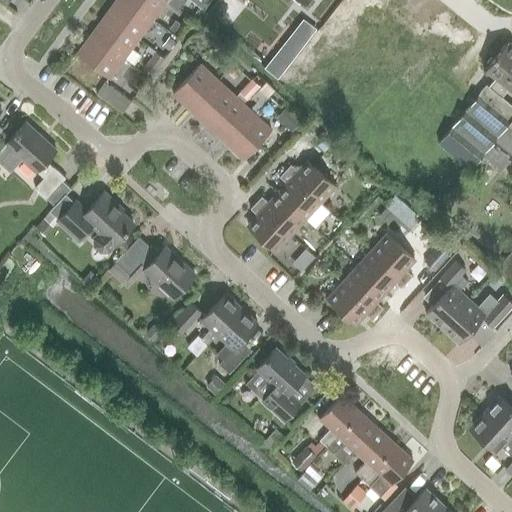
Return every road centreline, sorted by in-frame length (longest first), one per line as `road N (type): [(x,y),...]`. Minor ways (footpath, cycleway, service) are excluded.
road 1 (residential): [(505,511),(439,454),(454,384),(402,337),(332,355),(206,241),(223,188),(170,139),(118,158),(6,61),(51,0)]
road 2 (unknown): [(332,355),(439,454)]
road 3 (unknown): [(206,241),(118,158)]
